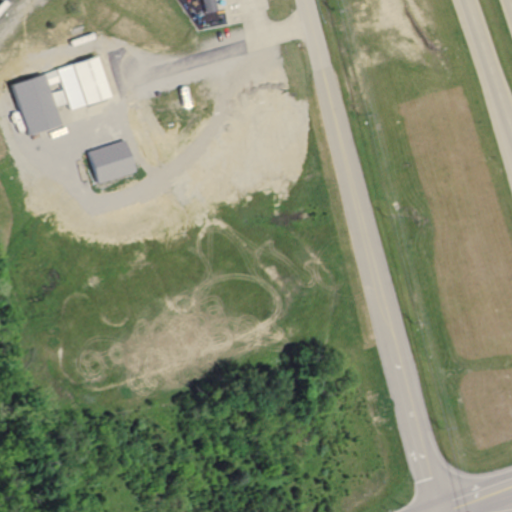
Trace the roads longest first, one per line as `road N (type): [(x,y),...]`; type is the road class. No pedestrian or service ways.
road 1 (residential): [(390,342),(302,0)]
road 2 (residential): [(433,511),(390,342)]
road 3 (trunk): [(464,0),(511,148)]
